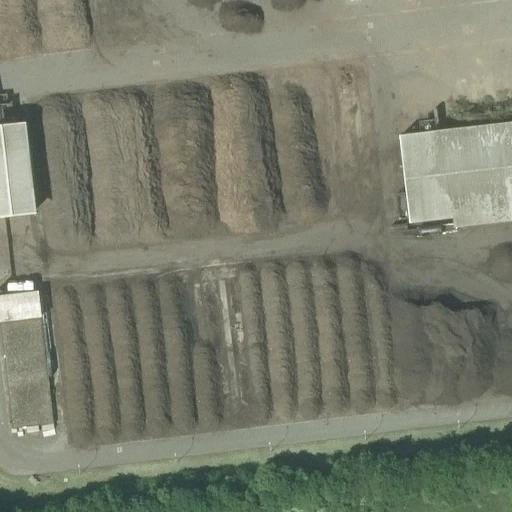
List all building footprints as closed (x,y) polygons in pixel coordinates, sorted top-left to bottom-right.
[(511,125),(442,134),(452,220),(511,213),(511,125)] [(0,133),(0,153),(27,151),(25,131),(0,133)] [(452,220),(442,134),(399,139),(409,225),(452,220)] [(0,153),(0,215),(34,212),(27,151),(0,153)] [(0,299),(0,322),(41,318),(38,295),(0,299)]
